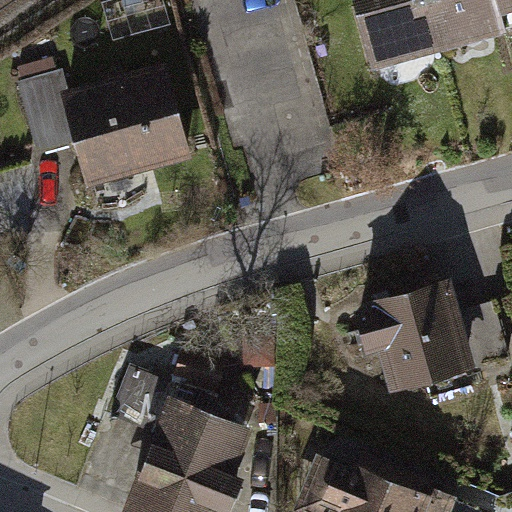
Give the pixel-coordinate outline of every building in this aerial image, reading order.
[(363,0),(380,63),(439,48),(426,0),(363,0)] [(426,0),(439,48),(505,31),(499,11),(496,0),(426,0)] [(511,0),(496,0),(499,11),(511,7),(511,0)] [(82,138),(71,96),(66,72),(22,83),(39,149),(82,138)] [(183,157),(161,73),(71,96),(82,138),(93,180),(183,157)] [(471,367),(443,274),(346,303),(360,351),(380,345),(394,390),(471,367)] [(214,511),(249,426),(173,396),(127,511),(214,511)] [(455,511),(459,501),(316,447),(292,510),(298,511),(455,511)]
